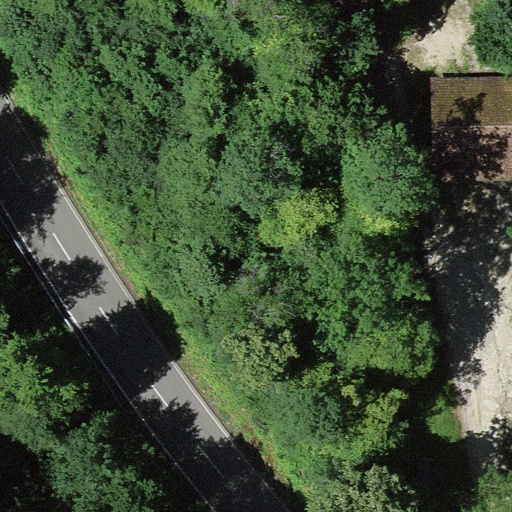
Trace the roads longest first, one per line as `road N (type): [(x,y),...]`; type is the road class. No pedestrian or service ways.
road 1 (track): [(356,0),(393,91),(475,374),(502,511)]
road 2 (tertiary): [(273,511),(50,203),(0,117)]
